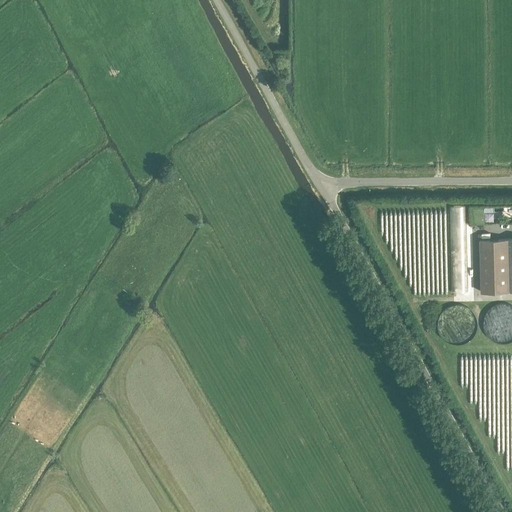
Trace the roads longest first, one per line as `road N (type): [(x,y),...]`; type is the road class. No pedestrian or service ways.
road 1 (unclassified): [(507,511),(324,185)]
road 2 (unclassified): [(324,185),(216,0)]
road 3 (unclassified): [(324,185),(511,181)]
